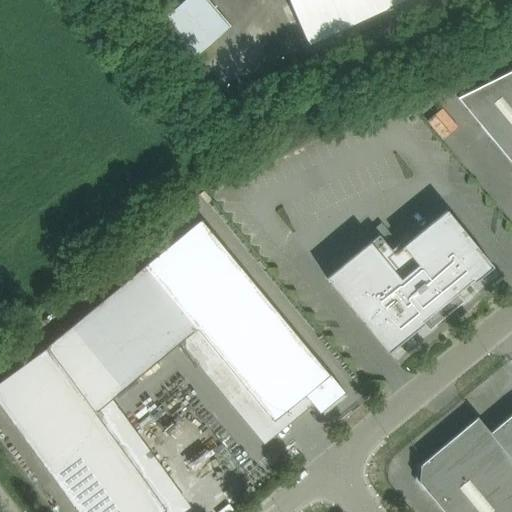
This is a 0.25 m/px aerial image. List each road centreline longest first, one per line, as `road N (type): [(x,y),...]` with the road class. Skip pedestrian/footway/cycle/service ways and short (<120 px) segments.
road 1 (unknown): [(404,392),(318,277),(306,232),(326,191),(366,157),(402,151),(456,199),(511,267)]
road 2 (unclassified): [(511,304),(325,455)]
road 3 (unknown): [(325,455),(157,366)]
